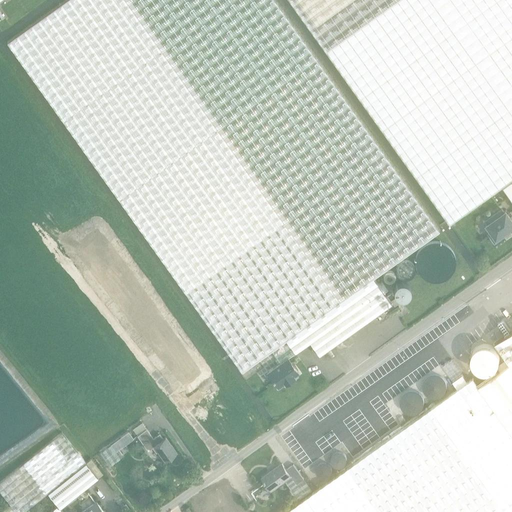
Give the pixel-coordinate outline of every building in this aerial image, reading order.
[(274,0),(65,0),(7,42),(242,371),(271,350),(270,349),(285,339),(372,276),(373,277),(439,230),(274,0)] [(511,0),(293,0),(391,136),(452,222),(501,187),(502,187),(511,179),(511,0)] [(511,179),(502,187),(501,187),(511,201),(511,179)] [(503,207),(484,220),(487,224),(485,225),(490,232),(488,233),(495,243),(511,232),(509,229),(511,226),(511,218),(506,209),(504,210),(503,207)] [(36,219),(32,213),(15,224),(43,269),(63,257),(49,235),(63,226),(52,209),(36,219)] [(85,245),(66,256),(76,273),(95,262),(85,245)] [(372,276),(285,339),(295,352),(310,342),(319,355),(391,303),(373,277),(372,276)] [(399,297),(411,295),(409,280),(396,283),(399,297)] [(503,320),(498,324),(505,334),(510,330),(503,320)] [(511,511),(511,329),(494,343),(509,363),(483,383),(479,386),(472,378),(401,429),(284,511),(511,511)] [(285,339),(270,349),(271,350),(280,363),(288,358),(295,352),(285,339)] [(280,363),(267,372),(278,388),(284,383),(285,385),(295,378),(294,376),(298,373),(288,358),(280,363)] [(378,409),(385,420),(392,415),(385,404),(378,409)] [(141,421),(132,428),(137,435),(148,450),(153,447),(156,452),(158,450),(165,460),(170,457),(172,457),(175,455),(175,453),(177,452),(165,437),(163,438),(160,433),(153,438),(147,429),(141,421)] [(0,491),(11,505),(1,511),(24,511),(48,494),(86,463),(77,452),(62,432),(0,480),(0,491)] [(128,432),(110,445),(116,452),(133,439),(128,432)] [(110,445),(100,452),(109,466),(120,458),(116,452),(110,445)] [(86,463),(48,494),(60,509),(98,478),(103,474),(91,459),(86,463)] [(282,464),(262,478),(271,491),(291,476),(296,483),(303,478),(293,464),(286,469),(282,464)] [(305,479),(290,490),(298,500),(312,490),(305,479)] [(103,511),(96,502),(82,511),(103,511)] [(235,511),(228,503),(217,511),(235,511)]
